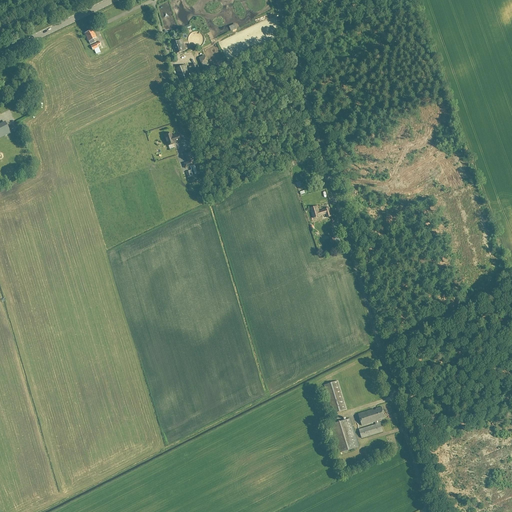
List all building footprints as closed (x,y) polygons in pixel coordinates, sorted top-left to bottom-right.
[(89,42),(96,38),(92,30),(85,34),(89,42)] [(176,54),(183,51),(179,41),(172,43),(175,49),(174,50),(176,54)] [(209,67),(206,58),(200,60),(203,69),(209,67)] [(201,73),(197,63),(191,66),(194,73),(195,76),(201,73)] [(180,81),(190,78),(185,65),(176,69),(180,81)] [(0,137),(12,133),(7,122),(0,124),(0,137)] [(171,133),(164,136),(167,146),(174,144),(174,143),(182,140),(180,134),(172,137),(171,133)] [(187,164),(184,165),(185,169),(194,165),(190,152),(186,153),(189,163),(187,164)] [(310,209),(313,218),(326,215),(327,218),(332,216),(329,208),(319,211),(317,206),(310,209)] [(343,247),(339,237),(337,228),(332,229),(338,248),(343,247)] [(333,414),(347,410),(338,381),(324,385),(333,414)] [(379,419),(385,418),(382,407),(358,414),(362,426),(380,421),(379,419)] [(337,454),(359,447),(350,419),(328,426),(337,454)] [(361,438),(383,432),(380,423),(359,430),(361,438)]
